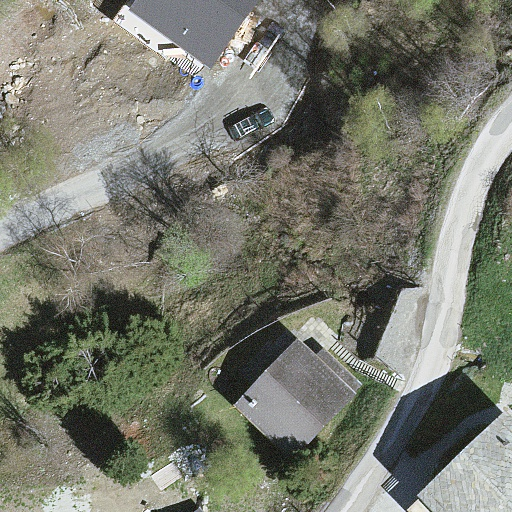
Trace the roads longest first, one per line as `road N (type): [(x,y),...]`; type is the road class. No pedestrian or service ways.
road 1 (residential): [(511,123),(457,236),(430,375),(343,511)]
road 2 (track): [(0,231),(116,178),(202,118),(277,23),(284,0)]
